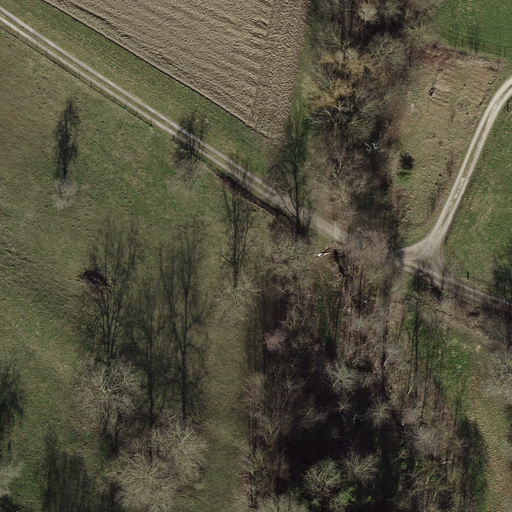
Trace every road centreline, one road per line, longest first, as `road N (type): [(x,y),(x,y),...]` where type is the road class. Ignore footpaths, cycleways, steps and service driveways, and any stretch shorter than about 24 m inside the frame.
road 1 (track): [(422,271),(293,209),(0,8)]
road 2 (track): [(511,85),(492,112),(422,271),(511,303)]
